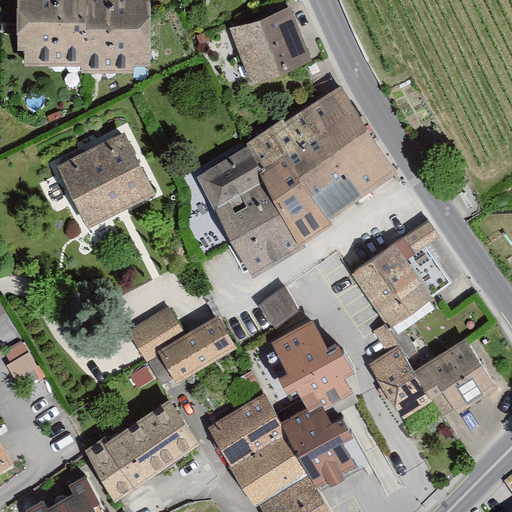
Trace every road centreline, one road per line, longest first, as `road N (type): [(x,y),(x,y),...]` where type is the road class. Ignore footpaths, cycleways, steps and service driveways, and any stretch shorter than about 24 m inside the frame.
road 1 (tertiary): [(511,307),(376,112),(317,0)]
road 2 (unknown): [(444,510),(361,363)]
